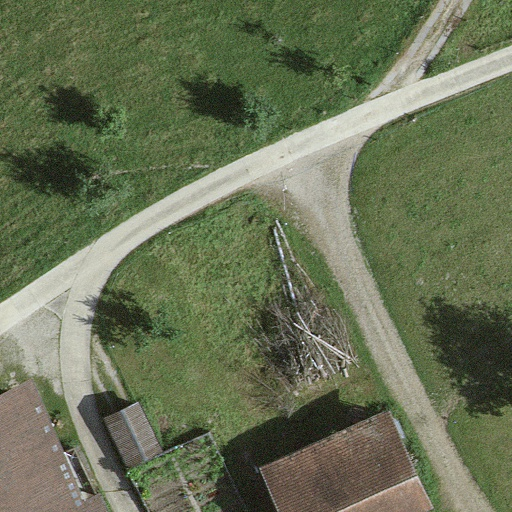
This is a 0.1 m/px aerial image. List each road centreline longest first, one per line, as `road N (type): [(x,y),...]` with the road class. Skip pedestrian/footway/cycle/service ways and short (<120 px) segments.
road 1 (track): [(0,319),(196,193),(316,135)]
road 2 (track): [(88,261),(76,322),(80,391),(126,511)]
road 3 (track): [(458,0),(390,106)]
